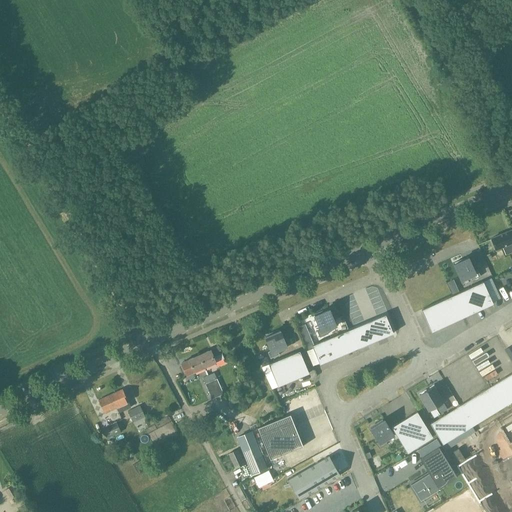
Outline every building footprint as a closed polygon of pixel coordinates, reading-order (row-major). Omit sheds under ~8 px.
[(511,231),(492,239),(496,250),(503,247),(506,254),(511,251),(511,231)] [(472,281),(481,277),(478,270),(475,272),(469,258),(461,262),(461,261),(455,263),(456,264),(454,265),(461,281),(470,277),(472,281)] [(483,282),(422,310),(432,332),(493,304),(483,282)] [(459,292),(457,287),(451,290),(453,295),(459,292)] [(322,312),(322,313),(315,316),(321,330),(317,331),(320,338),(329,334),(327,330),(336,326),(329,310),(328,311),(327,310),(322,312)] [(386,315),(312,346),(320,365),(394,333),(386,315)] [(507,357),(511,353),(511,327),(505,332),(496,336),(507,357)] [(273,333),(273,334),(265,337),(271,351),(268,352),(271,359),(280,355),(278,351),(287,348),(280,331),(279,332),(278,331),(273,333)] [(312,341),(310,335),(302,338),(305,344),(312,341)] [(470,381),(493,364),(492,363),(492,356),(483,343),(474,350),(469,350),(459,357),(453,357),(453,364),(441,372),(442,374),(450,374),(450,379),(446,379),(448,382),(455,382),(445,389),(439,389),(437,391),(453,390),(468,379),(470,381)] [(200,355),(205,367),(223,359),(218,347),(200,355)] [(300,351),(269,365),(278,387),(309,373),(300,351)] [(205,367),(200,355),(182,363),(187,375),(205,367)] [(511,373),(430,424),(443,444),(511,401),(511,373)] [(242,386),(253,382),(251,374),(239,378),(242,386)] [(218,379),(212,382),(218,397),(224,394),(218,379)] [(218,397),(212,382),(206,384),(212,399),(218,397)] [(288,405),(319,394),(317,387),(285,398),(288,405)] [(426,390),(421,393),(422,394),(420,395),(434,418),(440,414),(436,407),(443,402),(434,387),(427,391),(426,390)] [(131,407),(129,403),(123,389),(111,395),(118,408),(117,408),(119,412),(131,407)] [(118,408),(111,395),(99,400),(105,414),(117,408),(118,408)] [(141,406),(128,412),(135,427),(143,424),(142,423),(147,421),(141,406)] [(417,412),(392,427),(408,453),(433,437),(417,412)] [(291,415),(258,428),(271,460),(303,447),(291,415)] [(378,424),(371,429),(379,442),(376,443),(379,449),(388,444),(386,441),(394,436),(385,420),(383,421),(383,420),(377,423),(378,424)] [(107,439),(122,432),(117,422),(102,428),(107,439)] [(244,436),(237,439),(244,457),(251,475),(259,472),(266,469),(259,451),(251,433),(244,436)] [(430,473),(411,484),(422,500),(440,489),(439,488),(458,476),(439,446),(420,458),(430,473)] [(466,460),(458,449),(453,452),(461,464),(466,460)] [(245,465),(238,450),(229,454),(236,469),(245,465)] [(325,456),(286,480),(297,499),(337,476),(325,456)] [(273,480),(268,471),(254,478),(259,488),(273,480)] [(18,495),(13,487),(6,491),(11,499),(18,495)] [(480,511),(483,511),(471,491),(443,508),(445,511),(480,511)]
